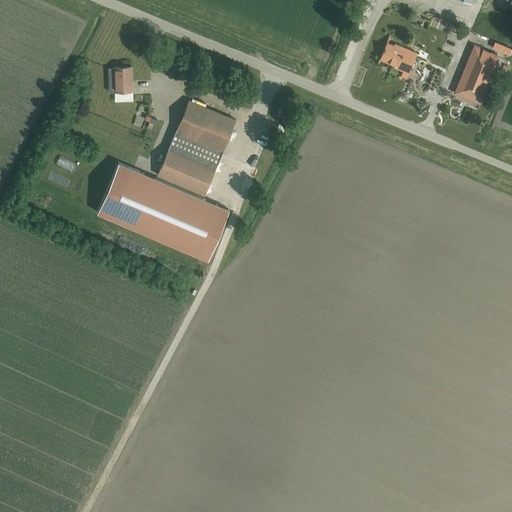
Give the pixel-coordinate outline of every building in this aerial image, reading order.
[(405,80),(417,53),(395,43),(394,45),(387,42),(385,47),(384,47),(383,49),(384,49),(380,58),(396,65),(395,67),(403,70),(400,78),(405,80)] [(498,55),(474,46),(459,81),(483,91),(498,55)] [(132,66),(113,67),(114,91),(132,91),(132,66)] [(235,119),(189,100),(175,134),(221,153),(235,119)] [(146,125),(146,121),(153,122),(154,113),(139,111),(137,124),(146,125)] [(128,122),(136,124),(138,115),(130,113),(128,122)] [(214,169),(168,150),(158,175),(204,194),(214,169)] [(118,162),(97,212),(208,259),(229,209),(118,162)]
